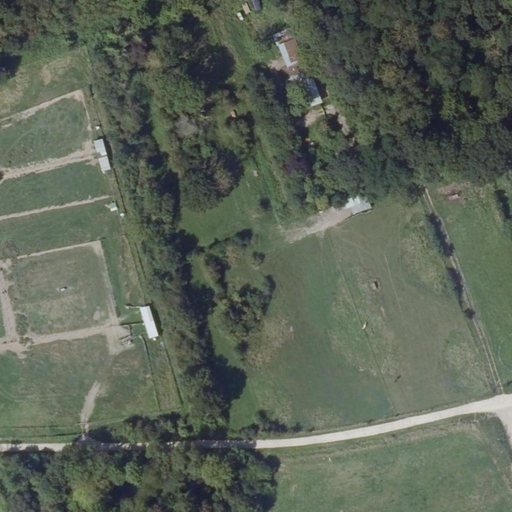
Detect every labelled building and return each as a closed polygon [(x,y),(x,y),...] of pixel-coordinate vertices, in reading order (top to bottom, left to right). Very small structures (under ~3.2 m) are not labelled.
[(292,37),(274,43),(283,66),(300,60),(292,37)] [(306,69),(287,77),(300,109),(319,101),(306,69)] [(100,138),(92,140),(96,156),(104,154),(100,138)] [(104,155),(96,157),(99,171),(108,169),(104,155)] [(348,206),(351,215),(369,208),(363,189),(336,199),(340,209),(348,206)]
